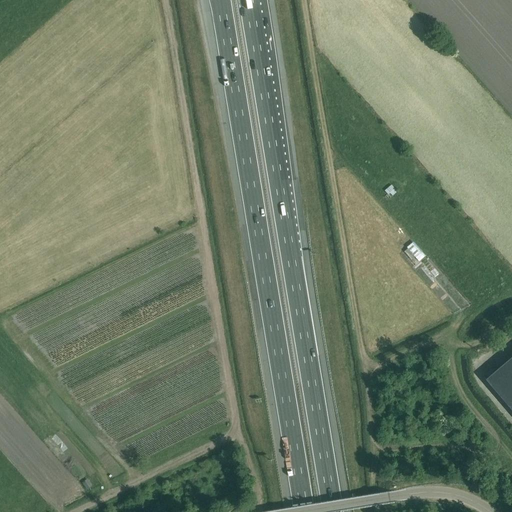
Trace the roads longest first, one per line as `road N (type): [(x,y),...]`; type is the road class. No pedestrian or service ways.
road 1 (track): [(511,461),(444,444),(375,447),(299,0)]
road 2 (track): [(260,511),(236,435),(165,0)]
road 3 (motorway): [(220,0),(305,511)]
road 4 (motorway): [(332,511),(249,0)]
road 5 (track): [(365,369),(417,345),(443,343),(465,399),(511,455)]
road 6 (track): [(236,435),(81,511)]
